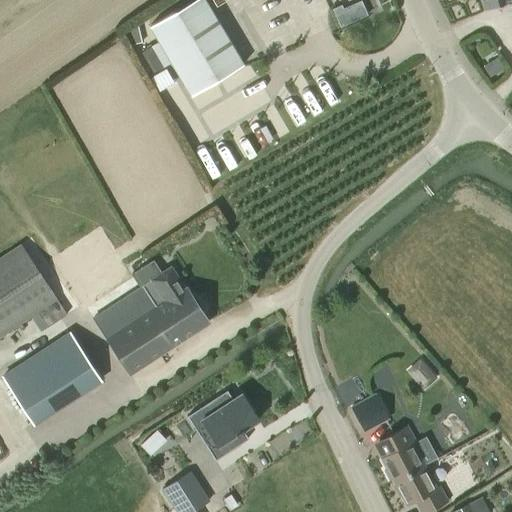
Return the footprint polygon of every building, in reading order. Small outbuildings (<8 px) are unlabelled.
[(193,0),(150,26),(170,60),(222,30),(204,0),(193,0)] [(341,3),(333,6),(340,24),(367,12),(361,0),(357,0),(343,7),(341,3)] [(481,0),(485,11),(511,0),(510,0),(481,0)] [(191,93),(242,64),(222,30),(170,60),(190,95),(191,93)] [(151,46),(141,52),(153,72),(163,66),(151,46)] [(40,331),(47,327),(66,314),(20,243),(0,256),(0,337),(31,317),(40,331)] [(170,267),(93,319),(104,337),(103,337),(129,375),(209,323),(185,286),(183,287),(170,267)] [(99,379),(69,332),(2,376),(32,423),(99,379)] [(420,359),(405,372),(422,391),(436,378),(420,359)] [(204,426),(223,455),(248,439),(242,430),(258,420),(240,393),(232,399),(226,390),(186,416),(196,431),(204,426)] [(353,410),(365,431),(389,418),(378,397),(353,410)] [(394,484),(424,465),(412,443),(416,442),(407,426),(382,440),(389,454),(380,459),(385,468),(384,469),(389,480),(391,479),(394,484)] [(436,487),(424,465),(394,484),(394,485),(392,486),(398,497),(400,496),(405,506),(414,501),(420,511),(424,511),(447,500),(439,485),(436,487)] [(190,470),(161,489),(175,511),(191,511),(210,501),(190,470)] [(230,495),(223,500),(230,510),(237,506),(230,495)]
